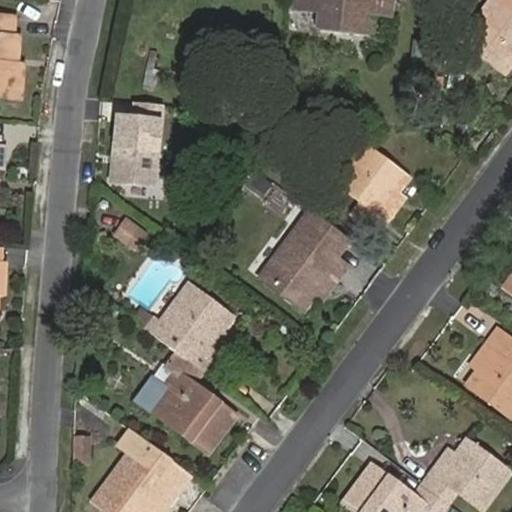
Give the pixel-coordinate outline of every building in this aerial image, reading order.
[(295,0),(294,11),(319,14),(317,31),(364,36),(367,15),(391,18),(393,0),(295,0)] [(491,0),(461,42),(506,74),(511,65),(511,2),(508,0),(491,0)] [(0,98),(21,100),(23,67),(17,66),(20,38),(14,38),(15,19),(0,17),(0,98)] [(157,189),(162,121),(114,117),(109,185),(157,189)] [(247,117),(246,131),(263,132),(264,118),(247,117)] [(408,180),(366,148),(337,186),(361,204),(353,215),(378,235),(388,221),(380,216),(408,180)] [(253,170),(243,163),(237,171),(247,178),(253,170)] [(304,312),(315,297),(331,276),(337,281),(347,266),(337,259),(313,242),(328,222),(311,210),(260,279),(304,312)] [(115,236),(135,250),(147,236),(126,221),(115,236)] [(313,242),(337,259),(351,240),(328,222),(313,242)] [(159,325),(154,321),(146,331),(178,355),(201,373),(221,347),(213,341),(231,318),(188,286),(159,325)] [(468,386),(511,418),(511,417),(511,341),(498,331),(488,345),(495,350),(468,386)] [(148,410),(208,454),(235,417),(192,385),(201,373),(178,355),(168,368),(175,373),(165,387),(148,410)] [(136,401),(148,410),(165,387),(153,378),(136,401)] [(154,511),(165,499),(171,503),(175,497),(192,475),(131,430),(119,446),(129,454),(94,502),(106,511),(154,511)] [(90,465),(90,439),(75,439),(74,464),(90,465)] [(433,472),(423,486),(448,504),(457,492),(483,511),(510,474),(467,442),(440,477),(433,472)] [(430,511),(442,511),(448,504),(423,486),(414,498),(402,489),(397,495),(385,486),(390,480),(371,467),(344,503),(355,511),(430,511)]
